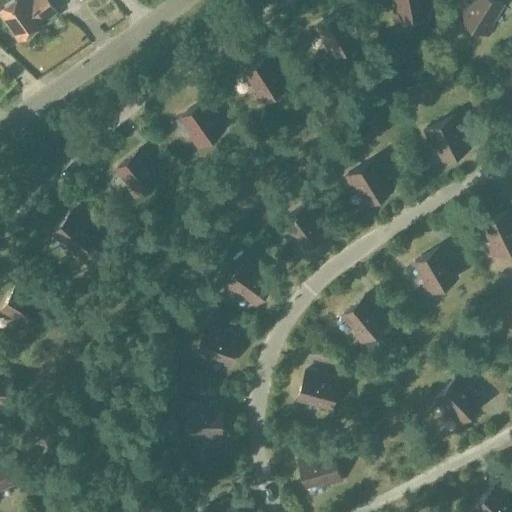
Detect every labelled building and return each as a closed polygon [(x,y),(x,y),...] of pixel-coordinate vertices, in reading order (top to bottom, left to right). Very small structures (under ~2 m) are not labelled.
[(0,0),(0,9),(21,39),(47,20),(49,23),(58,16),(56,13),(58,11),(50,0),(0,0)] [(396,0),(398,9),(393,10),(395,20),(428,14),(425,0),(396,0)] [(490,24),(503,3),(498,0),(471,0),(472,0),(461,18),(490,35),(495,27),(490,24)] [(341,12),(317,25),(329,47),(324,50),(329,58),(358,42),(348,24),(349,21),(346,15),(343,14),(341,12)] [(269,55),(246,71),(259,91),(255,94),(260,102),(288,84),(277,67),(278,64),(274,59),(271,58),(269,55)] [(204,100),(181,116),(196,136),(192,139),(197,147),(224,128),(213,111),(213,109),(209,103),(206,103),(204,100)] [(433,137),(445,159),(470,147),(468,144),(469,141),(466,135),(463,134),(454,116),(424,131),(429,139),(433,137)] [(139,150),(117,167),(133,187),(129,190),(135,197),(161,176),(148,161),(148,158),(144,152),(141,152),(139,150)] [(356,182),(369,203),(393,188),(391,185),(392,182),(388,177),(385,176),(375,159),(346,176),(351,184),(356,182)] [(290,228),(305,248),(327,231),(325,228),(325,226),(321,220),(319,220),(306,203),(280,223),(285,231),(290,228)] [(509,210),(484,223),(494,245),(490,247),(494,256),(511,247),(511,214),(510,214),(509,210)] [(72,211),(54,232),(72,248),(69,252),(76,258),(98,233),(83,220),(83,217),(77,213),(75,213),(72,211)] [(440,247),(415,261),(428,283),(423,285),(428,294),(457,277),(447,259),(448,256),(444,250),(441,250),(440,247)] [(237,288),(257,303),(273,280),(270,278),(270,275),(264,271),(262,272),(245,260),(226,287),(234,293),(237,288)] [(17,284),(3,309),(24,321),(22,326),(30,330),(47,302),(29,291),(28,289),(22,285),(20,286),(17,284)] [(365,295),(343,313),(359,332),(355,336),(361,343),(387,322),(374,306),(374,303),(370,298),(367,298),(365,295)] [(206,355),(230,363),(239,337),(236,336),(235,333),(228,331),(226,332),(207,325),(196,357),(205,360),(206,355)] [(306,370),(298,397),(322,404),(321,409),(330,412),(339,380),(320,374),(318,372),(312,370),(309,371),(306,370)] [(0,406),(8,408),(13,375),(0,372),(0,406)] [(444,404),(462,421),(482,401),(479,399),(479,396),(474,391),(472,391),(457,377),(434,400),(440,407),(444,404)] [(197,433),(222,434),(223,405),(219,405),(217,403),(210,403),(208,405),(188,405),(187,438),(197,438),(197,433)] [(299,458),(307,485),(331,478),(333,484),(342,481),(333,449),(313,454),(311,453),(304,455),(303,458),(299,458)] [(0,488),(16,482),(18,487),(27,483),(14,452),(0,457),(0,488)] [(495,485),(475,505),(482,511),(511,511),(511,502),(505,495),(505,493),(500,488),(498,488),(495,485)] [(238,511),(234,499),(231,500),(228,499),(222,502),(220,504),(201,511),(238,511)]
